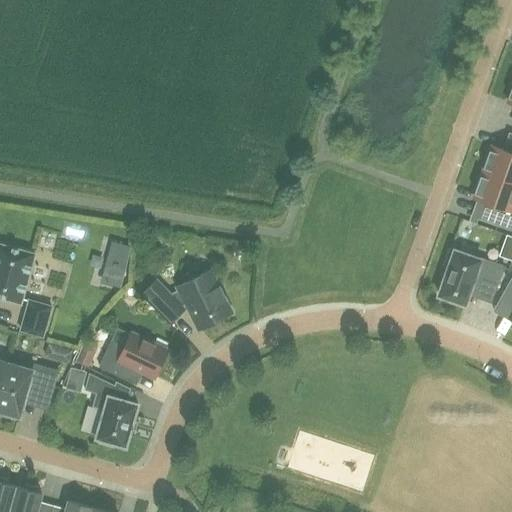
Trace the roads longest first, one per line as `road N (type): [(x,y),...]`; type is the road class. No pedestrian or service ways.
road 1 (residential): [(0,442),(149,478),(201,378),(233,353),(322,321),(394,324)]
road 2 (residential): [(394,324),(509,0)]
road 3 (residential): [(394,324),(511,369)]
